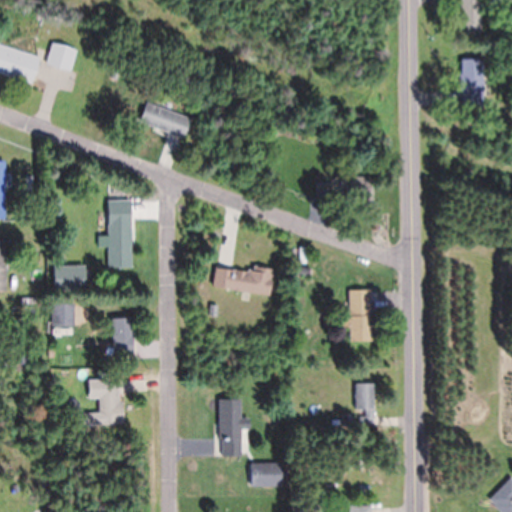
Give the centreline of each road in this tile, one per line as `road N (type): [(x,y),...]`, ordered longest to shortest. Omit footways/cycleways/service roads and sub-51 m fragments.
road 1 (residential): [(416,511),(416,0)]
road 2 (residential): [(0,118),(176,166),(416,261)]
road 3 (residential): [(171,511),(176,166)]
